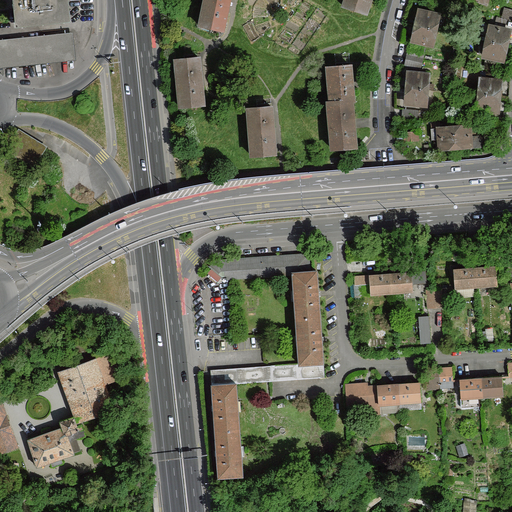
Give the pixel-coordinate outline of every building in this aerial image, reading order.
[(65,0),(16,0),(19,24),(68,19),(65,0)] [(205,0),(200,26),(223,31),(229,0),(205,0)] [(371,0),(346,0),(344,6),(367,14),(371,0)] [(511,10),(505,8),(503,17),(511,19),(511,10)] [(420,11),(417,26),(436,30),(439,16),(420,11)] [(494,16),(492,24),(510,28),(511,21),(494,16)] [(436,30),(417,26),(414,41),(432,45),(436,30)] [(510,31),(490,27),(487,41),(507,45),(510,31)] [(3,66),(71,59),(68,35),(1,42),(3,66)] [(504,60),(507,45),(487,41),(484,56),(504,60)] [(410,45),(408,55),(424,58),(426,49),(410,45)] [(424,58),(408,55),(405,64),(421,68),(424,58)] [(176,60),(180,107),(204,105),(200,58),(176,60)] [(328,68),(331,104),(352,102),(354,101),(351,66),(328,68)] [(409,74),(408,88),(427,91),(429,76),(409,74)] [(480,95),(499,97),(501,82),(481,80),(480,95)] [(427,91),(408,88),(406,102),(426,104),(427,91)] [(499,97),(480,95),(479,109),(498,111),(499,97)] [(331,104),(328,104),(332,149),(356,147),(352,102),(331,104)] [(272,107),(248,109),(252,156),(275,154),(272,107)] [(418,111),(404,109),(404,117),(417,119),(418,111)] [(456,147),(471,146),(470,138),(469,126),(454,128),(456,147)] [(454,128),(440,129),(441,138),(441,148),(456,147),(454,128)] [(441,138),(440,129),(432,129),(433,139),(441,138)] [(34,166),(45,147),(19,132),(8,150),(34,166)] [(418,132),(405,133),(405,141),(418,140),(418,132)] [(480,136),(470,138),(471,146),(481,145),(480,136)] [(60,200),(68,215),(84,207),(76,192),(60,200)] [(48,236),(45,226),(37,228),(40,238),(48,236)] [(293,273),(309,272),(308,255),(216,262),(211,268),(221,277),(223,278),(293,273)] [(476,268),(477,287),(498,285),(497,267),(476,268)] [(211,268),(207,272),(217,281),(221,277),(211,268)] [(456,288),(477,287),(476,268),(454,270),(456,288)] [(428,269),(412,270),(413,280),(429,279),(428,269)] [(300,364),(320,363),(324,362),(317,272),(309,272),(293,273),(300,364)] [(391,274),(392,293),(413,291),(412,273),(391,274)] [(392,293),(391,274),(370,275),(371,284),(371,294),(392,293)] [(371,284),(370,275),(354,276),(354,285),(371,284)] [(428,296),(428,309),(436,308),(435,295),(428,296)] [(442,295),(435,295),(436,308),(443,308),(442,295)] [(433,342),(432,314),(421,314),(421,342),(433,342)] [(113,352),(58,371),(74,416),(60,421),(62,427),(27,439),(36,465),(50,461),(52,466),(62,463),(60,457),(78,451),(73,436),(78,434),(79,438),(85,436),(81,424),(77,425),(76,423),(114,410),(105,384),(122,378),(113,352)] [(320,363),(300,364),(267,367),(269,381),(271,381),(321,377),(320,363)] [(216,370),(217,384),(237,383),(267,381),(269,381),(267,367),(266,367),(225,369),(216,370)] [(439,368),(440,376),(453,376),(452,367),(439,368)] [(427,377),(440,376),(439,368),(426,369),(427,377)] [(428,382),(428,389),(440,389),(440,387),(440,376),(427,377),(428,382)] [(453,380),(453,376),(440,376),(440,387),(454,386),(453,380)] [(481,378),(483,397),(504,396),(502,377),(481,378)] [(461,380),(462,399),(483,397),(481,378),(461,380)] [(217,384),(213,385),(219,477),(243,474),(237,383),(217,384)] [(420,383),(399,384),(400,402),(421,401),(420,383)] [(369,405),(367,386),(364,387),(363,384),(346,385),(347,406),(369,405)] [(369,413),(380,412),(380,404),(400,402),(399,384),(379,386),(367,386),(369,405),(369,413)] [(0,451),(16,446),(1,404),(0,404),(0,451)] [(388,461),(386,451),(353,458),(356,468),(388,461)]
